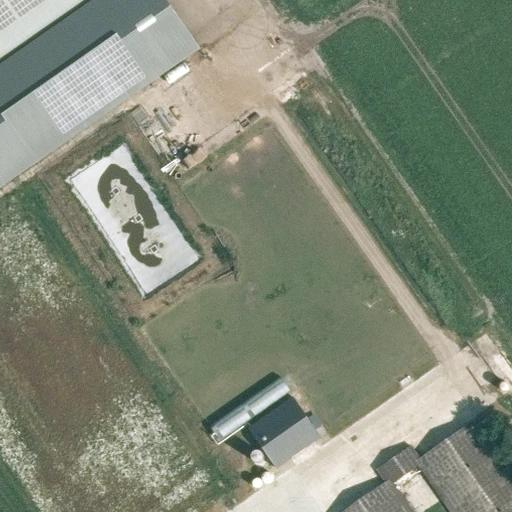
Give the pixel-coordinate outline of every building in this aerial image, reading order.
[(0,0),(0,63),(90,0),(0,0)] [(150,80),(95,2),(0,67),(0,114),(33,162),(150,80)] [(503,392),(511,385),(511,360),(503,346),(482,360),(503,392)] [(217,419),(225,434),(300,393),(292,378),(217,419)] [(292,399),(247,431),(275,471),(320,439),(292,399)] [(386,484),(345,511),(411,511),(393,485),(419,466),(450,511),(511,511),(511,469),(477,420),(420,460),(411,447),(377,471),(386,484)]
